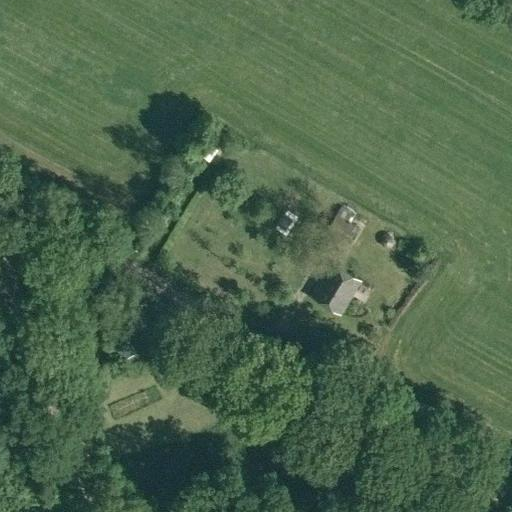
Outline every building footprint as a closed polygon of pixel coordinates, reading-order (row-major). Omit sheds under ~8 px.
[(229,198),(239,204),(248,190),(238,184),(229,198)] [(325,232),(346,245),(358,226),(348,220),(351,214),(340,207),(337,213),(325,232)] [(284,230),(290,221),(282,216),(276,225),(284,230)] [(310,295),(340,313),(360,280),(331,262),(310,295)] [(117,351),(122,359),(135,352),(131,343),(117,351)]
